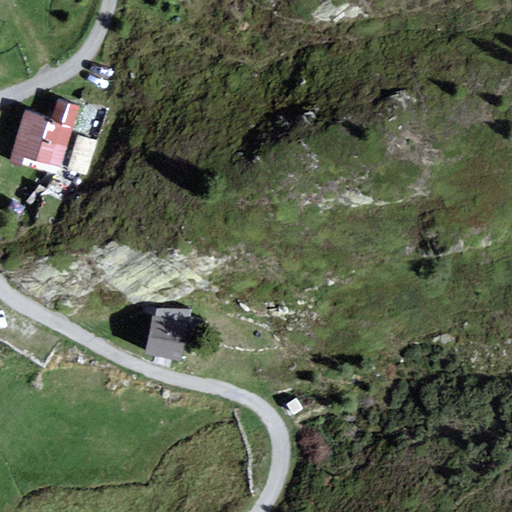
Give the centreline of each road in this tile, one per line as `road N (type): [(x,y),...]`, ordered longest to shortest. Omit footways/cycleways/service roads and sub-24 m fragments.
road 1 (residential): [(0,285),(165,377),(259,402),(283,432),(284,469),(262,511)]
road 2 (residential): [(110,0),(101,34),(63,78),(0,98)]
